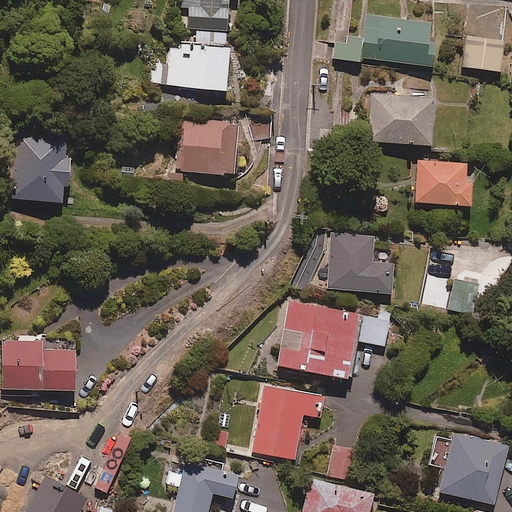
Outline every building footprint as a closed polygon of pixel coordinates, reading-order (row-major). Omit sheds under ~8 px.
[(193,29),(227,33),(230,0),(180,0),(180,8),(189,9),(187,28),(193,29)] [(366,16),(362,41),(349,39),(348,46),(335,44),(332,61),(360,65),(361,59),(433,70),(436,52),(428,51),(432,26),(366,16)] [(225,51),(227,33),(193,29),(192,39),(179,38),(178,46),(170,45),(168,63),(154,62),(151,86),(226,94),(230,51),(225,51)] [(501,73),(504,39),(465,36),(463,70),(501,73)] [(393,94),(370,93),(368,143),(433,146),(435,100),(426,100),(426,93),(413,92),(413,99),(393,98),(393,94)] [(238,124),(182,121),(179,174),(236,177),(238,124)] [(272,122),(255,121),(254,138),(271,139),(272,122)] [(66,193),(69,193),(71,160),(66,160),(67,140),(13,137),(10,204),(65,207),(66,193)] [(467,164),(417,161),(414,206),(472,209),(473,185),(466,185),(467,164)] [(375,239),(329,235),(324,291),(392,297),(395,259),(373,258),(375,239)] [(481,288),(457,280),(449,304),(472,313),(481,288)] [(390,322),(289,303),(277,370),(348,383),(356,343),(385,348),(390,322)] [(44,342),(3,341),(1,391),(75,394),(77,352),(43,351),(44,342)] [(324,392),(264,381),(253,446),(296,454),(304,411),(320,414),(324,392)] [(509,450),(454,436),(452,443),(438,439),(431,467),(445,470),(439,494),(494,508),(509,450)] [(361,452),(337,447),(331,478),(356,482),(361,452)] [(239,478),(185,465),(183,475),(169,471),(165,485),(179,488),(173,511),(208,511),(213,496),(233,501),(239,478)] [(83,511),(88,503),(45,479),(25,511),(83,511)] [(321,483),(317,496),(307,494),(302,511),(370,511),(374,497),(321,483)]
